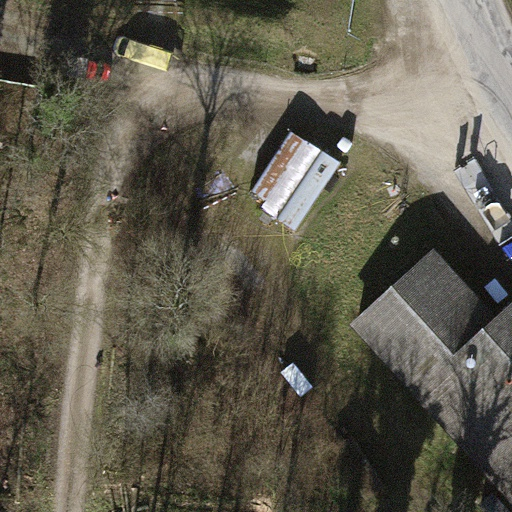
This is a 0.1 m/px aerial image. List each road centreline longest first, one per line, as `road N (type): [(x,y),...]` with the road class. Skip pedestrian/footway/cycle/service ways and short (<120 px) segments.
road 1 (track): [(511,141),(143,77),(85,511)]
road 2 (track): [(465,0),(511,136)]
